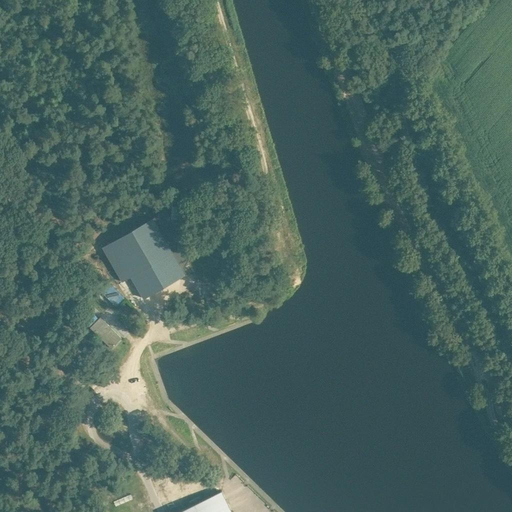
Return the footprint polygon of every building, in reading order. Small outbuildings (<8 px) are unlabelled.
[(184,219),(184,206),(172,206),(172,218),(184,219)] [(163,212),(102,247),(122,281),(131,276),(143,298),(185,274),(184,273),(180,270),(180,265),(184,267),(189,259),(190,259),(163,212)] [(180,265),(180,270),(184,273),(193,271),(193,273),(193,274),(194,274),(195,278),(202,284),(212,283),(220,279),(225,272),(224,262),(225,260),(227,260),(232,256),(224,248),(214,238),(208,243),(198,243),(194,255),(190,259),(189,259),(184,267),(180,265)] [(101,317),(90,328),(111,348),(122,337),(101,317)] [(232,511),(222,490),(176,511),(232,511)]
